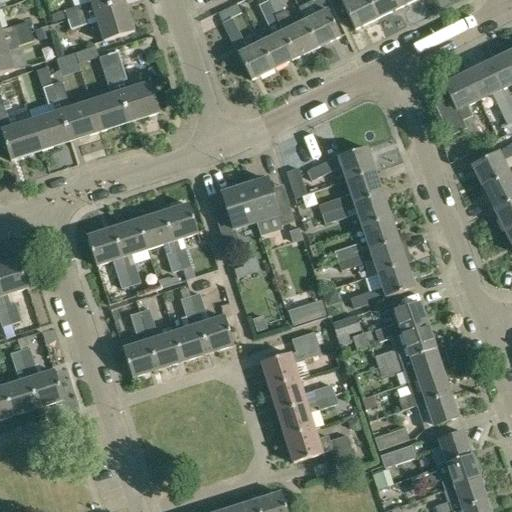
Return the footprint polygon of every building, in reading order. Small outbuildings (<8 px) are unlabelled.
[(125,0),(92,0),(93,3),(96,12),(126,2),(125,0)] [(283,33),(296,60),(318,49),(305,23),(291,29),(288,21),(288,20),(278,0),(272,0),(268,2),(279,25),(283,33)] [(351,0),(342,5),(355,31),(378,20),(367,0),(351,0)] [(367,0),(378,20),(400,10),(394,0),(367,0)] [(394,0),(400,10),(419,0),(394,0)] [(126,2),(96,12),(99,22),(106,42),(136,33),(126,2)] [(258,7),(269,29),(279,25),(268,2),(258,7)] [(84,6),(66,11),(70,21),(87,15),(84,6)] [(219,16),(233,47),(244,42),(233,19),(242,14),(238,6),(219,16)] [(64,12),(51,16),(53,23),(66,19),(64,12)] [(305,23),(318,49),(340,38),(327,12),(318,16),(305,23)] [(87,15),(70,21),(73,30),(90,25),(87,15)] [(28,23),(10,29),(14,39),(31,33),(28,23)] [(49,36),(47,28),(36,32),(38,39),(49,36)] [(0,43),(0,76),(15,71),(9,53),(17,50),(17,48),(34,43),(31,33),(14,39),(5,41),(0,43)] [(283,33),(260,44),(273,71),(296,60),(283,33)] [(273,71),(260,44),(248,50),(239,55),(238,55),(251,82),(273,71)] [(98,59),(102,71),(112,68),(121,65),(117,53),(98,59)] [(511,57),(510,53),(488,64),(501,91),(507,89),(511,86),(511,57)] [(466,74),(479,102),(496,93),(500,102),(496,104),(507,127),(511,124),(511,114),(505,100),(501,91),(488,64),(466,74)] [(127,81),(121,65),(112,68),(117,85),(127,82),(127,81)] [(112,68),(102,71),(108,88),(117,85),(112,68)] [(465,131),(471,144),(481,139),(471,118),(473,117),(468,107),(479,102),(466,74),(443,85),(448,96),(433,103),(449,138),(465,131)] [(62,83),(52,86),(58,104),(68,101),(62,83)] [(131,91),(120,94),(125,109),(130,124),(160,114),(150,84),(131,91)] [(58,104),(52,86),(43,89),(49,107),(58,104)] [(125,109),(120,94),(91,104),(101,134),(130,124),(125,109)] [(61,113),(71,143),(101,134),(91,104),(67,112),(61,113)] [(0,126),(10,124),(5,108),(0,109),(0,126)] [(32,123),(41,153),(71,143),(61,113),(49,117),(32,123)] [(2,133),(11,163),(41,153),(32,123),(2,133)] [(366,148),(338,158),(341,169),(346,182),(374,172),(366,148)] [(499,153),(472,166),(483,189),(510,175),(503,162),(499,153)] [(328,162),(307,173),(311,183),(333,173),(328,162)] [(284,174),(294,199),(306,194),(296,169),(284,174)] [(342,199),(319,207),(322,217),(345,209),(354,205),(382,195),(374,172),(346,182),(351,196),(342,199)] [(483,189),(494,211),(511,201),(511,179),(510,175),(483,189)] [(243,184),(257,225),(279,217),(282,227),(295,223),(286,197),(275,200),(268,181),(262,183),(260,179),(243,184)] [(218,219),(226,246),(238,242),(235,232),(257,225),(243,184),(228,189),(229,194),(223,196),(229,215),(218,219)] [(382,195),(354,205),(358,215),(362,228),(390,218),(382,195)] [(511,201),(494,211),(506,233),(511,229),(511,201)] [(198,235),(189,206),(163,214),(173,243),(183,240),(198,235)] [(345,209),(322,217),(325,226),(348,219),(345,209)] [(173,243),(163,214),(138,222),(148,251),(168,245),(173,243)] [(390,218),(362,228),(369,247),(370,251),(399,242),(390,218)] [(148,251),(138,222),(113,231),(122,260),(127,258),(148,251)] [(302,241),(298,230),(289,233),(293,244),(302,241)] [(122,260),(113,231),(87,239),(97,268),(117,261),(122,260)] [(374,263),(379,275),(407,265),(399,242),(370,251),(361,255),(338,263),(341,272),(363,265),(363,266),(374,263)] [(358,245),(334,253),(338,263),(361,255),(358,245)] [(192,269),(186,250),(176,253),(182,272),(192,269)] [(182,272),(176,253),(166,256),(172,275),(182,272)] [(20,261),(0,267),(0,284),(4,298),(29,290),(20,261)] [(407,265),(379,275),(384,288),(387,298),(415,289),(407,265)] [(135,266),(125,269),(131,288),(141,284),(135,266)] [(131,288),(125,269),(116,272),(121,291),(131,288)] [(191,297),(197,317),(206,314),(200,294),(214,290),(210,277),(187,284),(191,297)] [(157,282),(160,290),(178,284),(176,278),(169,280),(169,278),(157,282)] [(0,284),(0,325),(1,329),(13,326),(7,307),(4,298),(0,284)] [(374,292),(350,300),(354,311),(378,303),(374,292)] [(197,317),(191,297),(181,300),(188,320),(197,317)] [(288,312),(293,327),(325,317),(320,302),(288,312)] [(378,344),(390,340),(400,337),(428,327),(420,304),(395,313),(399,324),(375,333),(378,344)] [(15,305),(7,307),(13,326),(21,323),(15,305)] [(139,314),(146,333),(155,330),(149,311),(139,314)] [(130,317),(136,336),(146,333),(139,314),(130,317)] [(254,318),(258,331),(266,328),(262,316),(254,318)] [(332,324),(342,356),(353,352),(351,344),(349,336),(361,332),(356,316),(332,324)] [(200,326),(209,355),(234,347),(224,318),(204,325),(200,326)] [(174,334),(184,364),(209,355),(200,326),(194,328),(174,334)] [(374,358),(378,370),(436,350),(428,327),(400,337),(390,340),(394,352),(374,358)] [(262,365),(270,390),(299,381),(294,364),(321,356),(327,354),(320,333),(315,335),(315,334),(291,341),(295,353),(291,355),(262,365)] [(149,343),(158,372),(184,364),(174,334),(154,341),(149,343)] [(149,343),(143,344),(123,351),(132,380),(158,372),(149,343)] [(30,381),(39,410),(64,402),(55,373),(39,378),(29,349),(21,352),(27,372),(30,381)] [(436,350),(378,370),(382,381),(403,373),(407,384),(418,381),(444,373),(436,350)] [(27,372),(21,352),(11,355),(17,375),(27,372)] [(402,412),(416,408),(415,407),(452,395),(444,373),(418,381),(406,384),(410,396),(398,400),(402,412)] [(4,389),(13,418),(39,410),(30,381),(19,385),(4,389)] [(277,415),(307,405),(305,400),(299,381),(270,390),(277,415)] [(314,393),(317,402),(335,397),(332,387),(314,393)] [(0,422),(13,418),(4,389),(0,390),(0,422)] [(415,407),(416,408),(424,430),(434,427),(434,428),(460,419),(452,395),(415,407)] [(335,397),(316,402),(320,412),(338,406),(335,397)] [(362,401),(365,411),(376,407),(373,398),(362,401)] [(277,415),(285,439),(315,430),(309,411),(307,405),(277,415)] [(363,432),(359,419),(346,423),(349,431),(355,434),(363,432)] [(374,440),(378,452),(409,442),(405,429),(374,440)] [(285,439),(293,465),(322,456),(325,464),(312,468),(316,478),(356,466),(347,436),(329,442),(328,437),(318,440),(315,430),(285,439)] [(436,470),(473,457),(464,433),(439,442),(441,447),(431,451),(434,459),(433,460),(436,470)] [(380,457),(384,470),(415,460),(411,447),(380,457)] [(444,491),(480,479),(473,457),(436,470),(410,479),(414,488),(427,484),(428,485),(440,481),(444,491)] [(371,472),(378,490),(384,488),(378,470),(371,472)] [(436,511),(456,511),(488,501),(480,479),(444,491),(448,503),(434,507),(436,511)] [(287,511),(282,494),(256,503),(259,511),(287,511)] [(491,511),(488,501),(456,511),(491,511)] [(259,511),(256,503),(231,511),(259,511)]
